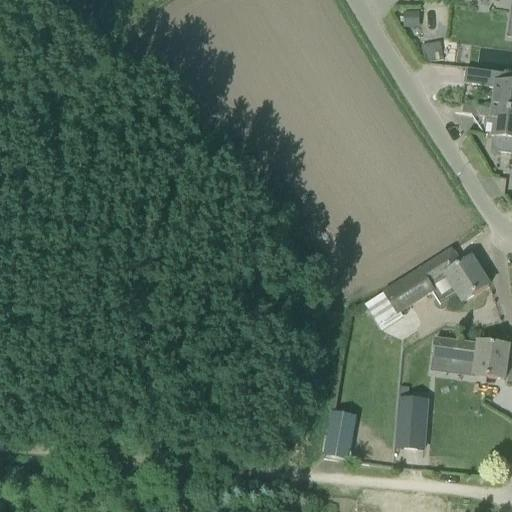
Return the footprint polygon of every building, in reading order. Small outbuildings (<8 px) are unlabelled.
[(405,15),(405,30),(418,30),(417,15),(405,15)] [(443,45),(424,47),(425,62),(445,60),(443,45)] [(494,90),(491,112),(511,114),(511,86),(505,85),(506,77),(466,71),(464,87),(494,90)] [(511,114),(491,112),(473,109),(480,119),(490,120),(489,127),(495,128),(493,140),(496,140),(495,150),(498,154),(511,156),(511,114)] [(461,268),(452,253),(436,262),(437,263),(384,297),(397,319),(436,295),(431,287),(446,278),(463,305),(489,289),(472,261),(461,268)] [(475,379),(505,383),(509,349),(479,346),(479,348),(435,342),(433,361),(476,367),(475,379)] [(428,405),(402,403),(398,451),(424,453),(428,405)]
